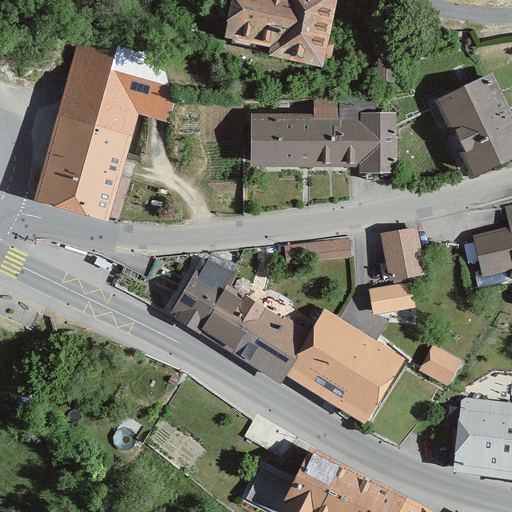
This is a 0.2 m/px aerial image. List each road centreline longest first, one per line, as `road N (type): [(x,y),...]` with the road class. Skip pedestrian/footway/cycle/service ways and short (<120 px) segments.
road 1 (secondary): [(511,502),(411,471),(254,382),(0,257)]
road 2 (residential): [(511,180),(397,207),(206,233),(0,233)]
